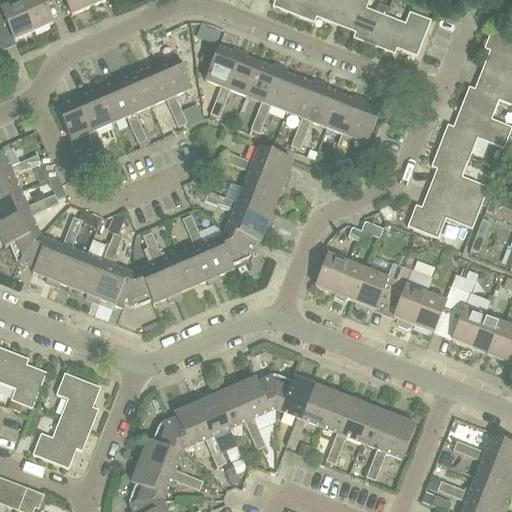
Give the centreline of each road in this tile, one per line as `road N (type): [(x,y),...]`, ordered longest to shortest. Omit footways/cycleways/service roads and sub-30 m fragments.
road 1 (residential): [(0,116),(35,100),(58,62),(191,5),(434,99)]
road 2 (residential): [(279,323),(317,223),(400,179),(434,99)]
road 3 (residential): [(449,390),(279,323)]
road 4 (unclassified): [(86,511),(138,367)]
road 5 (residential): [(279,323),(253,322),(138,367)]
road 6 (residential): [(138,367),(0,311)]
